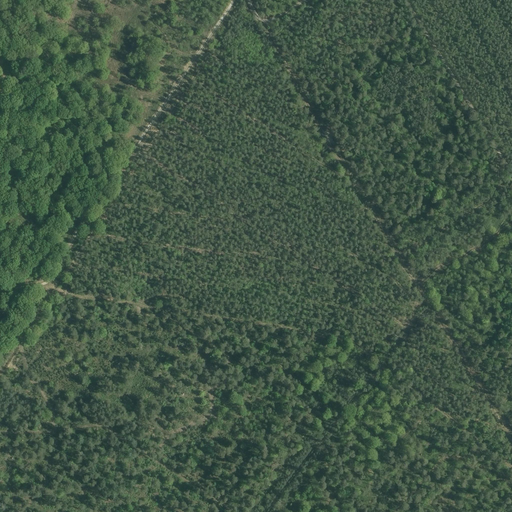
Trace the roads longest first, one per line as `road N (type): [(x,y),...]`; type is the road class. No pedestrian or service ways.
road 1 (track): [(0,290),(52,278),(233,0)]
road 2 (track): [(511,174),(405,0)]
